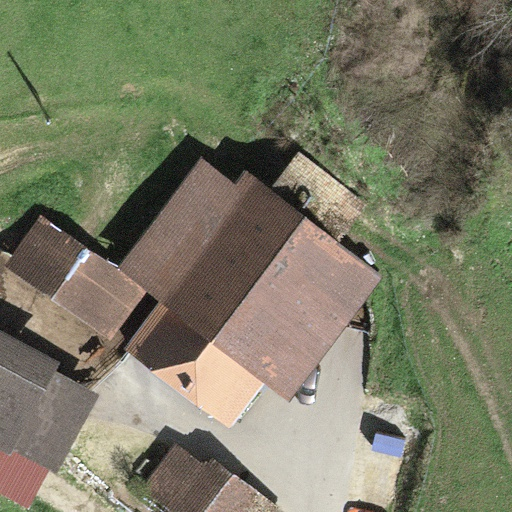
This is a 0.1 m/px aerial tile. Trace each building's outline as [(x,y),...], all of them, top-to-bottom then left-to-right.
[(184,217),(127,294),(140,303),(244,381),(263,394),(353,274),(217,173),(184,217)] [(163,202),(106,278),(127,294),(184,217),(163,202)] [(64,246),(35,284),(99,331),(127,294),(106,278),(64,246)] [(213,422),(244,381),(140,303),(109,345),(213,422)] [(37,364),(0,342),(0,441),(32,460),(68,400),(29,377),(37,364)] [(259,511),(196,458),(156,506),(162,511),(259,511)]
